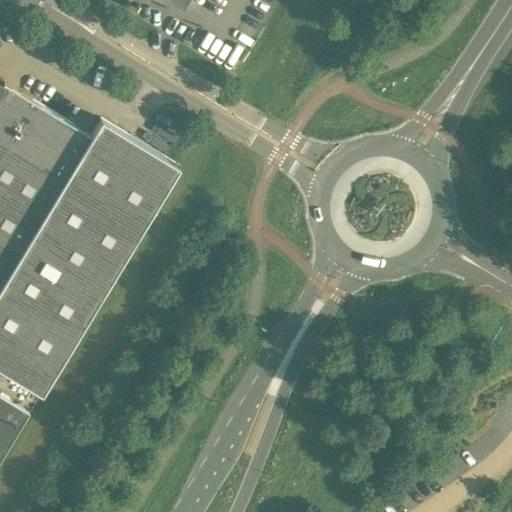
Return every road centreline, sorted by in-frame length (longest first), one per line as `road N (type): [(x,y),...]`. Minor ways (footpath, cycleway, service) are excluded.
road 1 (primary): [(338,241),(180,511)]
road 2 (unclassified): [(38,0),(283,148)]
road 3 (primary): [(233,511),(278,397),(368,261)]
road 4 (primary): [(416,166),(430,125),(510,0)]
road 5 (primary): [(368,261),(411,254),(430,232),(435,204),(416,166)]
